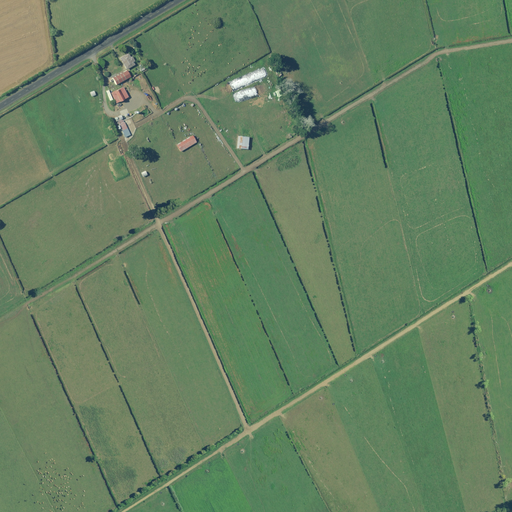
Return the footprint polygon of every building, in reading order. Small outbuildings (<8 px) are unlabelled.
[(132,55),(130,57),(128,53),(120,58),(126,69),(134,65),(133,62),(135,61),(132,55)] [(127,70),(112,78),(113,78),(110,80),(111,82),(114,81),(116,84),(131,76),(127,70)] [(121,88),(115,91),(121,102),(127,98),(121,88)] [(115,123),(117,122),(119,126),(118,127),(119,130),(120,129),(121,132),(133,127),(129,118),(122,121),(120,116),(114,119),(115,123)] [(196,142),(192,135),(177,145),(181,151),(196,142)] [(248,137),(238,136),(237,148),(246,149),(248,137)]
